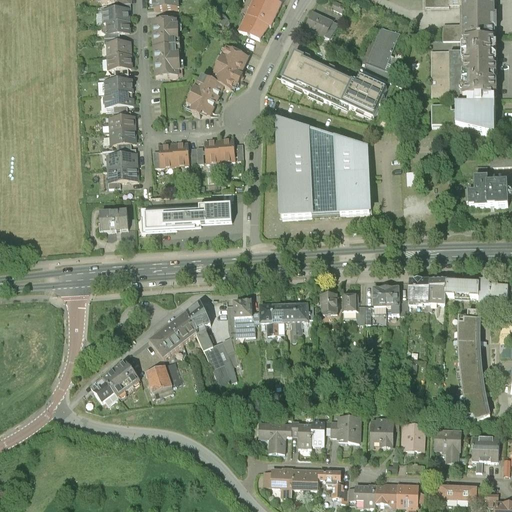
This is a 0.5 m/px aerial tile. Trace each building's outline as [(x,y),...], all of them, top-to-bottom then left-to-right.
[(119,12),(130,11),(128,0),(98,0),(99,13),(119,12)] [(181,22),(179,0),(151,0),(153,24),(181,22)] [(290,0),(262,0),(239,50),(262,61),(270,44),(273,46),(284,21),(281,20),(290,0)] [(445,64),(465,64),(497,64),(497,51),(499,51),(499,36),(497,36),(497,9),(478,8),(478,0),(427,0),(428,26),(451,26),(451,24),(461,24),(462,44),(445,44),(445,64)] [(344,20),(337,17),(334,25),(344,30),(346,24),(343,22),(344,20)] [(104,37),(107,37),(133,36),(132,22),(120,22),(115,22),(103,23),(104,37)] [(231,34),(224,27),(218,32),(225,39),(231,34)] [(336,38),(315,29),(305,53),(325,62),(336,38)] [(156,66),(182,64),(180,34),(154,35),(156,66)] [(107,37),(108,51),(122,50),(134,50),(133,36),(107,37)] [(384,48),(366,92),(391,103),(394,96),(401,99),(407,83),(394,78),(403,56),(384,48)] [(108,61),(109,75),(135,73),(134,59),(123,60),(108,61)] [(182,64),(156,66),(158,97),(184,95),(182,64)] [(452,76),(453,93),(466,93),(497,92),(497,86),(497,71),(497,64),(465,64),(465,69),(465,76),(452,76)] [(254,79),(228,68),(213,101),(231,109),(239,112),(254,79)] [(298,72),(285,101),(342,126),(344,123),(378,139),(391,110),(377,103),(364,97),(361,103),(335,91),(311,81),(307,79),(308,76),(298,72)] [(110,89),(117,89),(131,88),(136,88),(135,73),(109,75),(110,89)] [(453,93),(452,76),(452,75),(443,75),(435,75),(436,123),(453,123),(453,93)] [(497,103),(497,92),(466,93),(453,93),(453,123),(457,124),(466,124),(498,123),(498,120),(497,103)] [(106,99),(107,113),(136,112),(135,97),(131,98),(114,99),(106,99)] [(213,101),(203,97),(189,130),(216,142),(231,109),(213,101)] [(108,127),(117,127),(131,126),(137,125),(136,112),(107,113),(108,127)] [(498,132),(498,123),(466,124),(457,124),(458,137),(458,151),(458,154),(498,163),(498,132)] [(458,151),(458,137),(454,137),(454,131),(433,132),(434,152),(458,151)] [(112,151),(139,149),(138,135),(135,136),(116,137),(111,137),(112,151)] [(371,172),(278,142),(283,244),(375,240),(371,172)] [(134,164),(140,164),(139,149),(112,151),(113,165),(120,165),(134,164)] [(225,161),(210,162),(211,168),(211,185),(226,184),(225,161)] [(225,161),(226,184),(239,184),(238,167),(238,161),(225,161)] [(192,169),(192,163),(177,164),(178,186),(193,186),(192,169)] [(164,187),(178,186),(177,164),(163,164),(164,171),(164,187)] [(247,166),(238,167),(239,184),(248,183),(247,166)] [(211,185),(211,168),(192,169),(193,186),(211,185)] [(164,187),(164,171),(156,171),(157,187),(164,187)] [(126,174),(110,175),(111,190),(142,188),(141,174),(139,174),(126,174)] [(511,182),(483,183),(483,193),(511,191),(511,182)] [(142,188),(111,190),(111,202),(123,201),(142,200),(142,188)] [(510,209),(491,210),(490,203),(478,203),(478,218),(472,218),(473,231),(479,230),(479,232),(499,231),(499,232),(511,232),(510,209)] [(236,221),(145,227),(146,253),(150,253),(164,253),(237,248),(236,221)] [(132,238),(132,231),(102,233),(103,251),(133,249),(132,238)] [(432,330),(434,306),(426,306),(424,305),(419,305),(418,307),(413,307),(413,324),(412,330),(421,331),(421,329),(432,330)] [(440,306),(434,306),(432,330),(436,330),(448,331),(449,322),(450,306),(440,306)] [(482,324),(483,307),(450,306),(449,322),(482,324)] [(492,328),(492,311),(493,306),(486,306),(483,306),(483,307),(482,324),(481,336),(485,336),(491,336),(492,328)] [(492,311),(492,328),(511,329),(511,312),(492,311)] [(402,313),(390,314),(390,332),(395,331),(403,331),(402,324),(402,313)] [(388,332),(390,332),(390,314),(377,314),(378,332),(388,332)] [(341,339),(341,321),(339,321),(338,319),(328,319),(327,321),(325,321),(325,331),(327,331),(327,339),(341,339)] [(346,321),(346,337),(360,337),(362,337),(362,332),(362,320),(360,320),(358,319),(356,319),(354,320),(346,321)] [(412,340),(412,330),(413,324),(402,324),(403,331),(403,340),(412,340)] [(238,327),(239,330),(239,343),(240,343),(240,362),(260,361),(259,348),(259,337),(256,337),(256,326),(254,325),(249,325),(248,327),(238,327)] [(205,326),(192,336),(201,356),(202,359),(210,355),(210,354),(206,351),(214,347),(205,326)] [(288,331),(289,348),(295,347),(300,347),(300,330),(288,331)] [(300,330),(300,347),(305,347),(312,347),(312,330),(300,330)] [(277,348),(276,331),(264,332),(265,337),(265,348),(272,348),(277,348)] [(276,331),(277,348),(282,348),(289,348),(288,331),(276,331)] [(369,332),(362,332),(362,337),(360,337),(360,349),(369,349),(369,348),(369,332)] [(192,336),(174,349),(187,366),(201,356),(192,336)] [(461,372),(483,372),(483,367),(483,360),(483,351),(484,337),(471,337),(471,343),(462,342),(461,356),(461,368),(461,372)] [(168,381),(187,366),(174,349),(155,364),(168,381)] [(209,374),(217,371),(210,355),(202,359),(209,374)] [(227,366),(232,378),(240,375),(237,363),(236,362),(227,366)] [(217,371),(209,374),(225,411),(241,404),(237,389),(232,378),(227,366),(217,371)] [(463,398),(485,395),(484,382),(483,372),(461,372),(462,385),(463,398)] [(232,378),(237,389),(243,387),(240,375),(232,378)] [(113,396),(108,400),(119,414),(123,419),(144,402),(130,383),(113,396)] [(179,385),(169,388),(176,409),(186,406),(179,385)] [(169,388),(151,395),(158,416),(176,409),(169,388)] [(485,395),(463,398),(465,414),(467,427),(489,423),(487,411),(486,402),(485,395)] [(119,415),(108,400),(96,410),(107,424),(109,422),(113,426),(123,419),(119,414),(119,415)] [(489,423),(467,427),(471,444),(480,442),(481,447),(493,442),(490,430),(489,423)] [(342,471),(364,473),(366,446),(343,444),(343,448),(342,465),(342,471)] [(398,476),(398,446),(374,446),(374,476),(398,476)] [(342,465),(343,448),(336,447),(335,464),(342,465)] [(316,478),(316,472),(316,449),(296,448),(296,451),(296,465),(302,465),(301,478),(316,478)] [(296,451),(263,449),(263,469),(273,469),(273,481),(290,482),(291,465),(296,465),(296,451)] [(330,449),(316,449),(316,472),(329,472),(330,449)] [(429,478),(429,453),(405,452),(404,477),(429,478)] [(462,492),(462,480),(465,480),(465,460),(438,459),(437,480),(450,480),(449,492),(462,492)] [(472,489),(488,490),(488,466),(474,465),(472,489)] [(502,467),(488,466),(488,490),(500,491),(502,467)] [(297,511),(298,496),(275,496),(275,499),(274,511),(297,511)] [(322,497),(298,496),(297,511),(321,511),(322,508),(322,497)] [(345,497),(322,497),(322,508),(345,509),(345,497)] [(265,511),(274,511),(275,499),(266,499),(265,511)]
